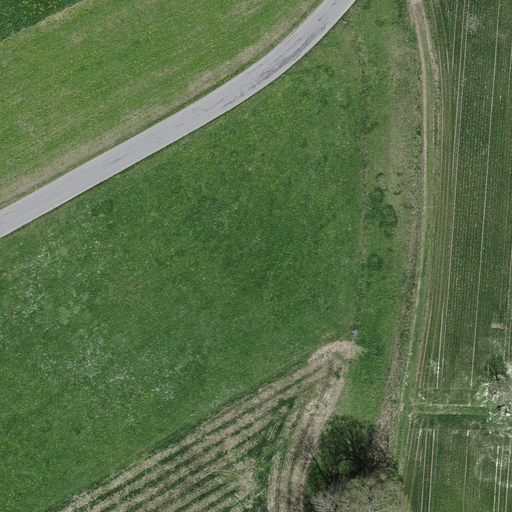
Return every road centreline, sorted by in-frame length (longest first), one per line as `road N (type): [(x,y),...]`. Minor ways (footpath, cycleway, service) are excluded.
road 1 (track): [(387,511),(417,389),(432,201),(431,97),(416,0)]
road 2 (unclassified): [(0,224),(269,70),(343,0)]
